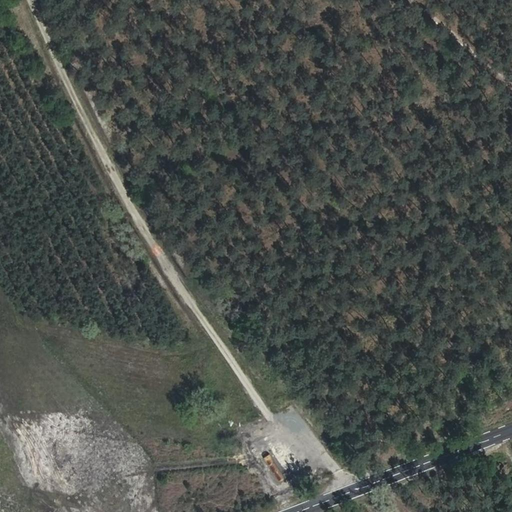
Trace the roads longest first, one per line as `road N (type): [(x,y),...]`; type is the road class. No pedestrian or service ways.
road 1 (track): [(31,0),(141,222),(272,417),(325,457),(347,491)]
road 2 (secondary): [(292,511),(511,428)]
road 3 (track): [(416,0),(511,75)]
